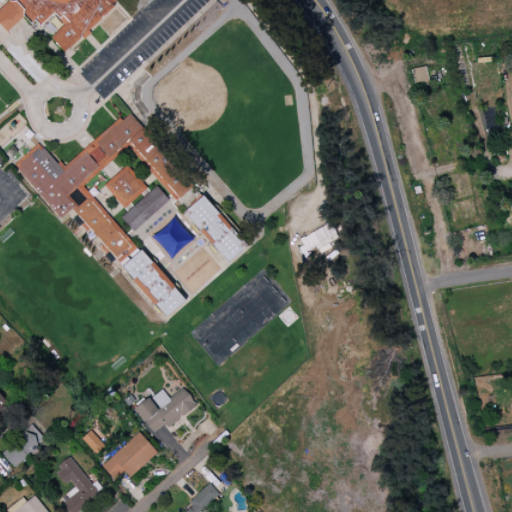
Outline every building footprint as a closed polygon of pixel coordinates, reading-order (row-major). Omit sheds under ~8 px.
[(10,0),(0,9),(0,24),(6,32),(26,15),(39,29),(42,27),(65,52),(118,3),(115,0),(10,0)] [(410,70),(414,87),(429,83),(424,66),(410,70)] [(82,185),(128,147),(175,202),(190,189),(125,114),(62,169),(40,143),(13,165),(52,211),(56,207),(63,216),(72,209),(105,248),(115,260),(133,245),(82,185)] [(146,190),(128,166),(104,184),(121,208),(146,190)] [(120,216),(131,231),(169,203),(158,188),(120,216)] [(183,212),(226,263),(245,247),(202,196),(183,212)] [(297,238),(304,256),(317,251),(318,254),(330,249),(328,243),(337,240),(331,225),(297,238)] [(165,318),(185,300),(142,250),(121,268),(165,318)] [(167,429),(197,405),(183,388),(169,399),(161,389),(133,411),(152,434),(164,425),(167,429)] [(14,468),(44,441),(31,427),(1,454),(14,468)] [(123,472),(129,478),(157,453),(138,432),(101,467),(114,481),(123,472)] [(79,511),(100,494),(69,458),(55,470),(72,489),(66,494),(70,498),(62,505),(67,511),(79,511)] [(180,511),(199,511),(219,495),(210,485),(180,511)] [(46,511),(35,496),(26,502),(24,500),(6,511),(46,511)]
